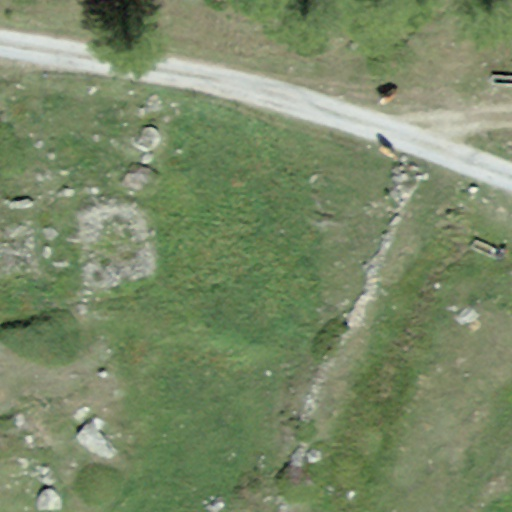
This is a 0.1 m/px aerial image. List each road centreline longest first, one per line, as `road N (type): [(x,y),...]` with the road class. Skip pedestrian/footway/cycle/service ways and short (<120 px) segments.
road 1 (track): [(511,196),(0,3)]
road 2 (track): [(375,145),(511,113)]
